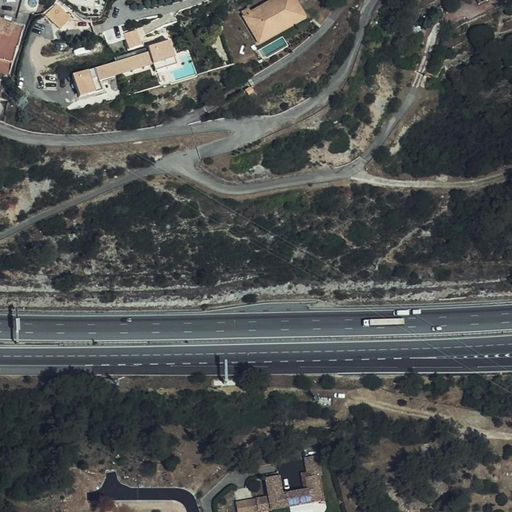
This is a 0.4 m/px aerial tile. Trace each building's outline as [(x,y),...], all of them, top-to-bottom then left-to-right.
[(301,15),(293,0),(264,0),(240,12),(255,39),(265,34),(261,28),(282,16),(286,23),(301,15)] [(45,17),(60,29),(69,18),(54,5),(45,17)] [(282,16),(261,28),(265,34),(286,23),(282,16)] [(0,37),(10,39),(12,27),(0,24),(0,37)] [(130,52),(142,47),(137,31),(125,37),(130,52)] [(172,43),(151,50),(152,55),(76,79),(83,101),(106,95),(103,85),(156,67),(158,74),(180,67),(172,43)] [(0,102),(6,104),(16,52),(0,48),(0,102)] [(48,78),(47,93),(60,95),(61,79),(48,78)] [(307,455),(310,474),(321,473),(322,472),(319,452),(307,455)] [(259,511),(273,510),(312,503),(326,501),(321,473),(310,474),(308,475),(310,489),(283,493),(280,476),(267,478),(270,496),(257,498),(259,511)] [(240,511),(257,511),(259,511),(257,498),(238,502),(240,511)]
